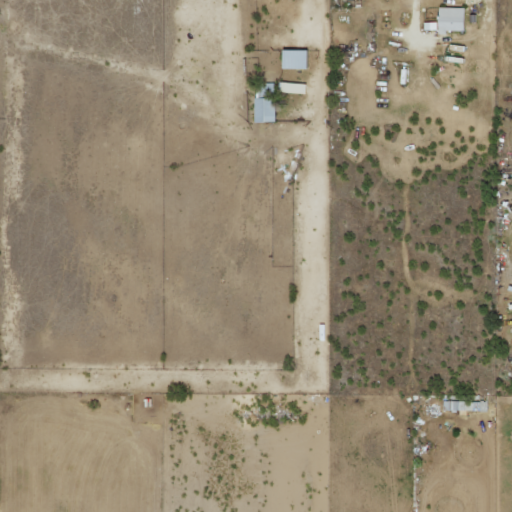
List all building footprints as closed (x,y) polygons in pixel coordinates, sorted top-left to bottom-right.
[(462,33),(463,8),(437,8),(436,32),(462,33)] [(280,69),(305,69),(305,50),(280,50),(280,69)] [(304,94),(305,84),(279,83),(279,93),(304,94)] [(252,123),(274,123),(273,99),(252,99),(252,123)] [(443,411),(486,412),(486,402),(444,401),(443,411)]
